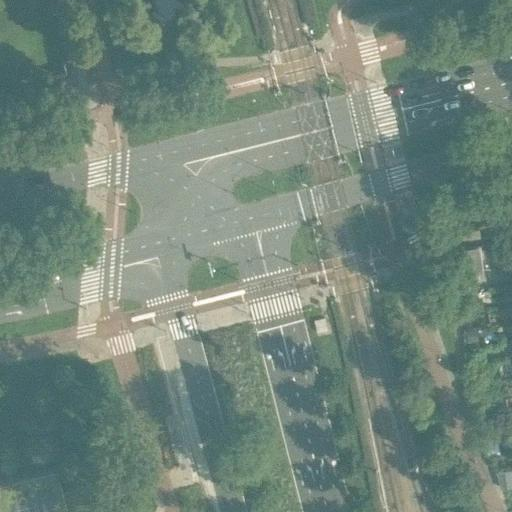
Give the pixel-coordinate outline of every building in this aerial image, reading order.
[(479,247),(462,249),(465,272),(482,269),(479,247)] [(474,279),(464,280),(465,290),(475,289),(474,279)] [(478,296),(465,298),(467,310),(480,308),(478,296)] [(475,328),(466,330),(468,341),(477,339),(475,328)] [(489,441),(482,444),(486,453),(490,452),(491,452),(489,441)] [(66,511),(55,466),(0,479),(0,511),(66,511)] [(498,470),(496,470),(503,488),(507,487),(504,469),(498,470)]
